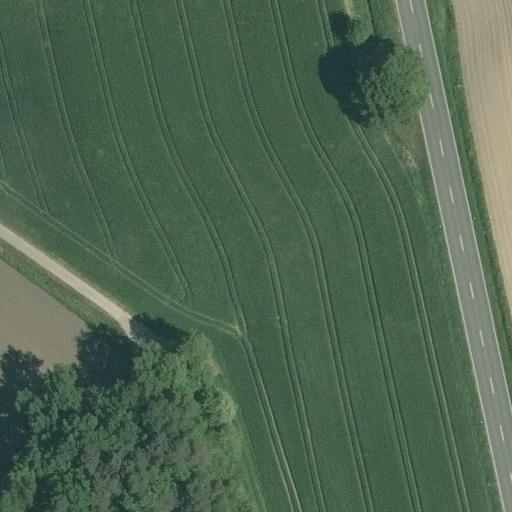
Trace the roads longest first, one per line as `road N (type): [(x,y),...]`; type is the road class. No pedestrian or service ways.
road 1 (secondary): [(409,0),(511,483)]
road 2 (unclassified): [(0,232),(150,338),(150,365),(0,491)]
